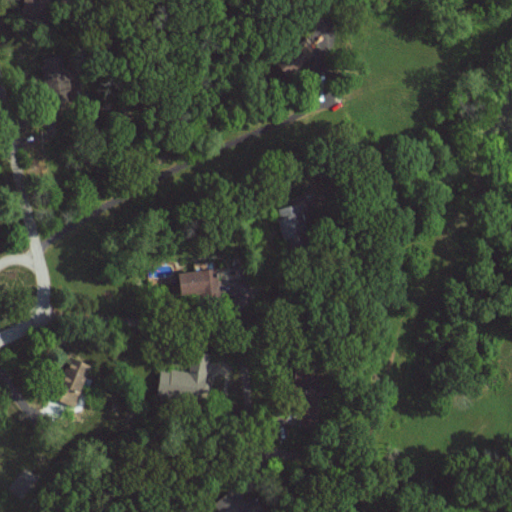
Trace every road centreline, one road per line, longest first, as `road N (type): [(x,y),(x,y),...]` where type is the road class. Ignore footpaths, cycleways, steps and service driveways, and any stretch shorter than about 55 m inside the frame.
road 1 (residential): [(36,317),(210,325),(241,356),(251,428),(266,449),(335,471),(341,511)]
road 2 (residential): [(36,317),(43,289),(0,75)]
